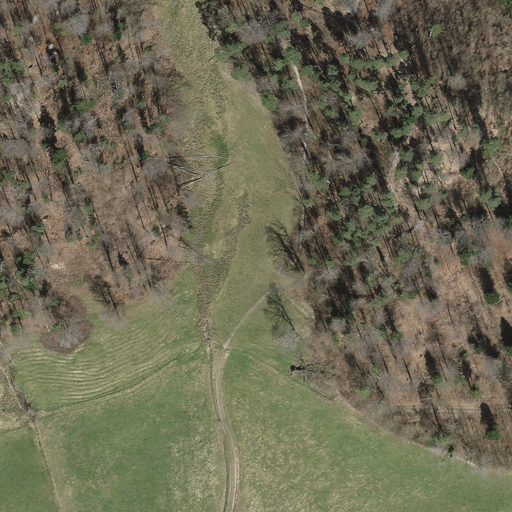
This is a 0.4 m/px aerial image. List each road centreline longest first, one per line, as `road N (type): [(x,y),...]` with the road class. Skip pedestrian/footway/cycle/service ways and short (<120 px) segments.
road 1 (track): [(511,406),(379,407),(320,396),(263,360),(221,347)]
road 2 (track): [(231,511),(234,460),(221,412),(221,347)]
